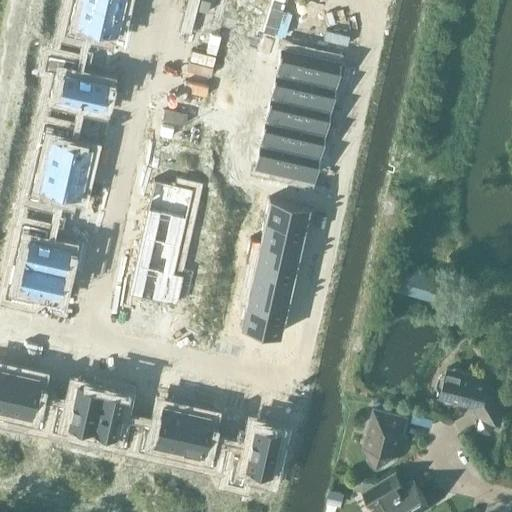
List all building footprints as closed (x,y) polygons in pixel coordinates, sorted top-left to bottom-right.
[(90,0),(71,0),(64,33),(90,39),(93,26),(116,31),(122,7),(90,0)] [(292,38),(290,49),(298,51),(300,39),(292,38)] [(300,39),(298,51),(306,53),(308,41),(300,39)] [(308,41),(306,53),(310,53),(314,54),(316,43),(308,41)] [(316,43),(314,54),(321,56),(324,45),(316,43)] [(324,45),(321,56),(329,58),(332,46),(324,45)] [(275,70),(275,71),(304,78),(310,53),(306,53),(298,51),(290,49),(280,47),(280,48),(282,49),(277,71),(275,70)] [(44,68),(53,70),(48,94),(99,106),(105,80),(72,72),(75,59),(47,53),(44,68)] [(310,53),(304,78),(334,84),(332,83),(337,61),(339,62),(339,60),(329,58),(321,56),(314,54),(310,53)] [(269,94),(299,101),(304,78),(275,71),(274,72),(277,72),(272,94),(269,94)] [(304,78),(299,101),(328,108),(329,107),(326,107),(331,84),(333,85),(334,84),(304,78)] [(264,117),(264,118),(294,125),(299,101),(269,94),(269,95),(271,96),(266,118),(264,117)] [(299,101),(294,125),(323,131),(321,130),(326,108),(328,108),(299,101)] [(259,141),(288,148),(294,125),(264,118),(264,119),(266,119),(261,141),(259,141)] [(44,122),(36,159),(85,170),(90,146),(67,141),(70,128),(44,122)] [(294,125),(288,148),(318,155),(318,154),(316,154),(321,131),(323,132),(323,131),(294,125)] [(254,164),(253,166),(263,168),(271,170),(279,171),(283,172),(288,148),(259,141),(259,142),(261,143),(256,165),(254,164)] [(288,148),(283,172),(287,173),(295,175),(303,177),(312,179),(313,177),(310,177),(315,155),(318,155),(288,148)] [(36,159),(27,196),(53,202),(56,189),(79,194),(85,170),(36,159)] [(263,168),(260,179),(268,181),(271,170),(263,168)] [(271,170),(268,181),(276,183),(279,171),(271,170)] [(279,171),(276,183),(284,185),(287,173),(283,172),(279,171)] [(287,173),(284,185),(292,186),(295,175),(287,173)] [(295,175),(292,186),(300,188),(303,177),(295,175)] [(154,179),(148,207),(186,216),(193,187),(154,179)] [(269,197),(264,219),(303,228),(308,206),(269,197)] [(241,214),(243,206),(232,203),(230,211),(241,214)] [(148,207),(141,235),(180,244),(186,216),(148,207)] [(240,222),(241,214),(230,211),(228,219),(240,222)] [(220,224),(222,216),(210,213),(208,221),(220,224)] [(260,239),(260,240),(298,249),(303,228),(264,219),(260,239)] [(21,222),(13,259),(62,270),(68,246),(44,241),(47,228),(21,222)] [(141,235),(135,263),(173,272),(180,244),(141,235)] [(250,237),(245,259),(255,262),(255,261),(293,270),(298,249),(260,240),(260,239),(250,237)] [(205,242),(203,249),(215,252),(217,244),(205,242)] [(215,252),(227,255),(229,247),(217,244),(215,252)] [(215,252),(203,249),(201,257),(213,260),(215,252)] [(213,260),(225,262),(227,255),(215,252),(213,260)] [(13,259),(5,296),(31,302),(33,289),(57,294),(62,270),(13,259)] [(255,262),(250,282),(289,291),(293,270),(255,261),(255,262)] [(135,263),(128,292),(176,303),(183,274),(173,272),(135,263)] [(439,279),(404,270),(399,290),(434,299),(439,279)] [(205,288),(207,280),(196,277),(194,285),(205,288)] [(250,282),(245,303),(284,312),(289,291),(250,282)] [(212,288),(211,295),(222,298),(224,290),(212,288)] [(221,306),(222,298),(211,295),(209,303),(221,306)] [(245,303),(240,325),(279,334),(284,312),(245,303)] [(0,417),(3,418),(14,369),(0,365),(0,417)] [(14,369),(3,418),(40,427),(46,401),(33,398),(38,375),(14,369)] [(491,380),(471,375),(456,369),(453,371),(448,369),(447,374),(442,376),(440,378),(439,381),(438,384),(438,386),(439,389),(442,392),(440,398),(445,399),(447,402),(456,402),(467,405),(468,403),(473,404),(481,417),(497,422),(502,405),(490,385),(491,380)] [(58,404),(52,429),(89,438),(100,389),(76,383),(71,406),(58,404)] [(100,389),(89,438),(126,446),(132,420),(119,417),(124,394),(121,393),(123,388),(104,384),(103,389),(100,389)] [(144,423),(138,449),(175,457),(186,408),(162,402),(157,426),(144,423)] [(186,408),(175,457),(212,465),(218,440),(205,437),(210,413),(186,408)] [(375,409),(370,428),(377,429),(374,439),(373,439),(370,441),(368,445),(364,447),(366,451),(366,455),(367,458),(370,461),(371,463),(374,465),(375,465),(377,468),(381,466),(384,466),(387,465),(390,464),(393,461),(395,459),(394,458),(405,452),(407,443),(402,434),(404,433),(408,417),(375,409)] [(242,485),(244,475),(268,481),(280,429),(254,423),(246,456),(233,454),(227,481),(242,485)] [(389,511),(420,511),(430,507),(415,481),(395,493),(386,479),(364,492),(375,511),(379,511),(387,507),(389,511)] [(330,490),(327,502),(341,506),(344,493),(330,490)]
